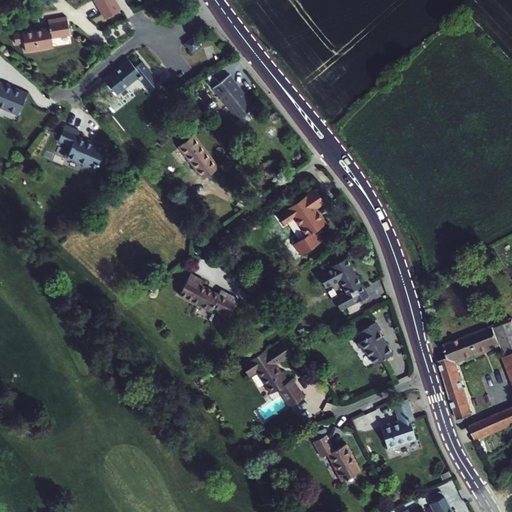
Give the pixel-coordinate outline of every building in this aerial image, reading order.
[(121,10),(115,0),(96,0),(107,19),(121,10)] [(174,0),(166,0),(163,3),(169,11),(178,4),(174,0)] [(50,27),(14,33),(16,43),(24,41),(26,50),(54,46),(52,37),(70,34),(67,16),(48,19),(50,27)] [(197,34),(187,42),(194,51),(204,44),(197,34)] [(194,54),(186,60),(192,68),(200,62),(194,54)] [(128,59),(103,78),(116,95),(137,79),(151,96),(162,88),(141,61),(134,67),(128,59)] [(228,76),(212,88),(238,121),(254,108),(228,76)] [(0,81),(0,106),(19,114),(28,93),(0,81)] [(79,131),(65,124),(59,140),(68,144),(67,146),(71,148),(67,157),(97,169),(105,148),(94,143),(93,145),(86,142),(87,141),(77,136),(79,131)] [(203,178),(217,166),(193,135),(178,147),(196,170),(203,178)] [(314,188),(277,215),(282,223),(292,216),(306,235),(294,243),(301,254),(323,239),(316,229),(326,222),(315,207),(324,202),(314,188)] [(360,284),(350,266),(352,265),(347,257),(331,265),(332,267),(319,275),(325,287),(339,280),(347,293),(350,292),(356,302),(369,295),(362,283),(360,284)] [(299,259),(280,272),(284,278),(303,265),(299,259)] [(202,280),(190,273),(179,294),(211,311),(213,307),(229,316),(238,298),(221,289),(219,294),(200,284),(202,280)] [(356,334),(361,342),(358,344),(363,352),(365,351),(374,365),(393,353),(379,331),(380,330),(375,322),(356,334)] [(500,345),(504,356),(511,353),(511,322),(494,329),(500,345)] [(441,363),(458,420),(473,414),(458,366),(453,367),(452,362),(500,345),(494,329),(493,327),(444,345),(449,357),(440,360),(441,363)] [(282,341),(266,352),(267,353),(283,343),(282,341)] [(279,360),(281,361),(291,354),(283,343),(267,353),(266,352),(264,349),(255,355),(254,353),(240,364),(249,377),(254,373),(256,372),(265,385),(269,383),(275,391),(279,389),(282,393),(281,394),(289,407),(305,397),(292,379),(288,381),(282,372),(280,373),(274,363),(279,360)] [(476,441),(511,425),(511,353),(504,356),(511,376),(511,407),(470,425),(476,441)] [(276,364),(281,361),(279,360),(274,363),(280,373),(282,372),(276,364)] [(256,372),(254,373),(270,395),(275,391),(269,383),(265,385),(256,372)] [(398,430),(379,436),(385,457),(413,448),(408,431),(412,429),(406,408),(391,412),(398,430)] [(372,412),(355,418),(358,428),(376,422),(372,412)] [(319,465),(325,462),(340,491),(358,481),(344,453),(332,459),(324,445),(312,450),(319,465)]
